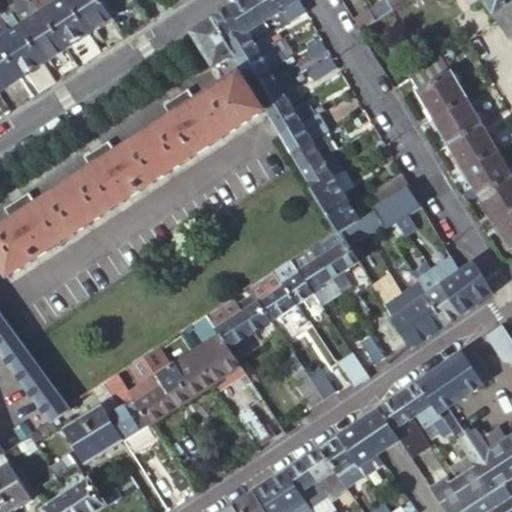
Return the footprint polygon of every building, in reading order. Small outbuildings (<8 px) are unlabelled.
[(42,66),(66,51),(41,14),(33,1),(30,3),(28,0),(24,0),(21,2),(32,20),(19,29),(42,66)] [(84,65),(100,54),(88,36),(64,0),(61,2),(60,0),(49,0),(54,6),(41,14),(66,51),(72,47),(84,65)] [(64,0),(88,36),(113,20),(111,17),(100,0),(64,0)] [(100,0),(111,17),(133,2),(131,0),(100,0)] [(264,23),(250,0),(245,0),(232,9),(247,34),(264,23)] [(281,13),(272,0),(250,0),(264,23),(281,13)] [(300,0),(299,0),(272,0),(281,13),(288,24),(307,14),(299,1),(300,0)] [(387,0),(370,11),(378,23),(395,13),(387,0)] [(387,0),(395,13),(410,2),(408,0),(387,0)] [(511,0),(477,0),(482,7),(485,5),(493,17),(511,5),(511,0)] [(247,34),(232,9),(212,21),(227,47),(247,34)] [(358,27),(362,33),(378,23),(370,11),(357,19),(361,25),(358,27)] [(5,13),(0,16),(0,20),(10,35),(0,41),(0,49),(20,81),(27,76),(38,94),(54,84),(42,66),(19,29),(11,17),(9,18),(5,13)] [(0,20),(0,41),(10,35),(0,20)] [(224,84),(196,103),(188,91),(170,103),(177,115),(172,119),(116,156),(108,143),(90,156),(98,168),(92,171),(37,208),(28,195),(11,208),(18,220),(13,224),(0,231),(0,265),(9,279),(266,112),(260,102),(250,85),(238,65),(227,47),(212,21),(192,34),(224,84)] [(247,34),(227,47),(238,65),(259,53),(252,43),(247,34)] [(276,43),(281,40),(278,36),(271,40),(274,44),(276,43)] [(259,53),(238,65),(250,85),(271,73),(281,67),(288,63),(276,43),(274,44),(259,53)] [(326,51),(322,43),(318,45),(307,51),(313,60),(326,51)] [(0,93),(20,81),(0,49),(0,93)] [(336,70),(330,61),(308,74),(314,83),(336,70)] [(511,176),(441,61),(410,81),(418,93),(417,95),(511,250),(511,249),(511,176)] [(250,85),(260,102),(281,90),(293,83),(287,73),(275,80),(271,73),(250,85)] [(260,102),(266,112),(271,120),(291,108),(299,103),(293,94),(286,98),(281,90),(260,102)] [(162,105),(172,119),(177,115),(170,103),(168,101),(162,105)] [(291,108),(271,120),(282,138),(302,126),(316,118),(311,109),(297,117),(291,108)] [(315,113),(318,117),(325,113),(322,108),(315,113)] [(302,126),(282,138),(292,156),(313,144),(322,139),(329,135),(321,121),(318,117),(316,118),(302,126)] [(329,137),(323,140),(331,154),(338,151),(329,137)] [(323,140),(322,139),(313,144),(292,156),(303,173),(332,156),(331,154),(323,140)] [(92,171),(98,168),(90,156),(88,153),(83,157),(92,171)] [(303,173),(312,189),(333,177),(343,172),(333,156),(332,156),(303,173)] [(343,172),(333,177),(344,196),(356,190),(345,171),(343,172)] [(392,200),(410,187),(402,174),(373,192),(376,197),(370,200),(377,210),(392,200)] [(312,189),(338,232),(339,234),(340,234),(359,222),(344,196),(333,177),(312,189)] [(413,216),(423,209),(410,187),(392,200),(405,220),(413,216)] [(392,200),(377,210),(372,213),(386,232),(400,223),(405,220),(392,200)] [(13,224),(18,220),(11,208),(10,207),(4,211),(13,224)] [(421,228),(413,216),(405,220),(408,224),(410,228),(413,233),(421,228)] [(340,234),(346,243),(349,249),(374,234),(364,218),(359,222),(340,234)] [(386,232),(394,246),(409,236),(408,234),(405,231),(403,227),(402,226),(400,223),(386,232)] [(338,232),(328,239),(336,250),(346,243),(340,234),(339,234),(338,232)] [(330,253),(321,260),(333,279),(344,272),(358,293),(371,285),(349,249),(346,243),(336,250),(330,253)] [(317,254),(321,260),(330,253),(326,248),(317,254)] [(295,264),(301,273),(321,260),(317,254),(308,260),(305,257),(295,264)] [(321,260),(301,273),(313,293),(333,279),(321,260)] [(435,275),(463,316),(494,295),(476,265),(462,274),(454,261),(435,275)] [(286,272),(279,276),(286,287),(298,304),(314,294),(313,293),(301,273),(291,279),(286,272)] [(420,285),(447,327),(463,316),(435,275),(420,285)] [(314,294),(322,307),(342,293),(333,279),(313,293),(314,294)] [(386,309),(408,345),(412,351),(447,327),(420,285),(386,309)] [(298,304),(286,287),(270,297),(263,287),(254,292),(272,321),(298,304)] [(248,310),(218,328),(220,331),(227,342),(231,348),(272,321),(254,292),(253,291),(241,300),(244,304),(248,310)] [(223,307),(210,316),(212,319),(218,328),(248,310),(244,304),(227,315),(223,307)] [(0,311),(0,333),(10,325),(0,311)] [(218,328),(212,319),(194,330),(202,343),(220,331),(218,328)] [(0,333),(0,355),(1,357),(23,342),(10,325),(0,333)] [(511,343),(502,328),(487,339),(501,361),(511,362),(511,343)] [(192,349),(194,353),(200,361),(227,342),(220,331),(202,343),(192,349)] [(364,345),(377,365),(385,359),(372,339),(364,345)] [(1,357),(13,373),(34,358),(23,342),(1,357)] [(200,361),(214,383),(227,375),(242,365),(231,348),(227,342),(200,361)] [(334,359),(355,390),(370,380),(365,373),(349,349),(334,359)] [(471,349),(420,384),(442,417),(446,424),(471,461),(476,468),(493,494),(502,488),(511,481),(511,436),(507,440),(499,428),(488,436),(477,435),(475,431),(466,437),(447,409),(491,379),(471,349)] [(170,368),(158,350),(147,357),(131,367),(145,388),(132,396),(136,404),(150,425),(179,406),(214,383),(200,361),(194,353),(170,368)] [(13,373),(25,389),(46,374),(34,358),(13,373)] [(286,364),(298,382),(307,377),(295,358),(286,364)] [(232,382),(247,372),(242,365),(227,375),(232,382)] [(307,377),(323,402),(336,394),(326,379),(319,369),(307,377)] [(25,389),(37,406),(58,390),(46,374),(25,389)] [(105,413),(124,442),(150,425),(136,404),(132,396),(125,386),(120,379),(118,375),(105,384),(118,405),(113,408),(105,413)] [(227,375),(214,383),(219,391),(232,382),(227,375)] [(294,385),(311,411),(323,402),(307,377),(298,382),(294,385)] [(420,384),(402,396),(416,417),(424,429),(427,427),(442,417),(420,384)] [(101,406),(105,413),(113,408),(100,387),(92,392),(95,397),(101,406)] [(37,406),(50,424),(56,421),(72,410),(70,407),(58,390),(37,406)] [(74,405),(76,409),(95,397),(92,392),(74,405)] [(402,396),(379,412),(398,442),(402,448),(409,459),(426,448),(409,421),(416,417),(402,396)] [(82,418),(106,454),(124,442),(105,413),(101,406),(82,418)] [(237,418),(255,446),(269,437),(251,409),(237,418)] [(379,412),(364,422),(383,452),(398,442),(379,412)] [(446,424),(442,417),(427,427),(432,434),(446,424)] [(82,418),(62,430),(86,467),(106,454),(82,418)] [(364,422),(355,428),(374,457),(375,458),(383,452),(364,422)] [(29,438),(33,444),(54,430),(50,424),(34,435),(29,438)] [(355,428),(341,438),(360,466),(374,457),(355,428)] [(25,441),(23,442),(27,448),(33,444),(29,438),(25,441)] [(341,438),(323,450),(342,478),(360,466),(341,438)] [(323,450),(305,461),(324,490),(332,500),(349,489),(346,485),(342,478),(323,450)] [(374,457),(360,466),(364,473),(365,474),(380,465),(378,463),(375,458),(374,457)] [(305,461),(284,474),(303,503),(305,503),(307,501),(324,490),(305,461)] [(451,474),(455,481),(476,468),(471,461),(451,474)] [(60,462),(50,469),(56,478),(61,474),(66,471),(60,462)] [(76,465),(66,471),(61,474),(68,484),(83,475),(76,465)] [(360,466),(342,478),(346,485),(364,473),(360,466)] [(8,467),(0,471),(0,511),(15,511),(31,501),(8,467)] [(429,489),(437,501),(444,511),(466,511),(467,511),(472,508),(489,497),(493,494),(476,468),(455,481),(449,484),(445,478),(429,489)] [(34,491),(38,489),(49,482),(42,472),(28,481),(34,491)] [(284,474),(269,484),(287,511),(311,511),(305,503),(303,503),(284,474)] [(185,479),(177,484),(183,492),(190,487),(185,479)] [(42,511),(41,511),(102,511),(121,499),(113,488),(100,497),(89,481),(87,482),(44,510),(42,511)] [(511,481),(502,488),(511,501),(511,499),(511,481)] [(287,511),(269,484),(254,494),(265,511),(287,511)] [(493,494),(489,497),(497,510),(511,501),(502,488),(493,494)] [(32,493),(40,504),(46,500),(38,489),(34,491),(32,493)] [(265,511),(254,494),(237,506),(241,511),(265,511)] [(493,511),(511,511),(511,502),(511,501),(497,510),(493,511)] [(389,511),(384,503),(374,510),(375,511),(389,511)]
